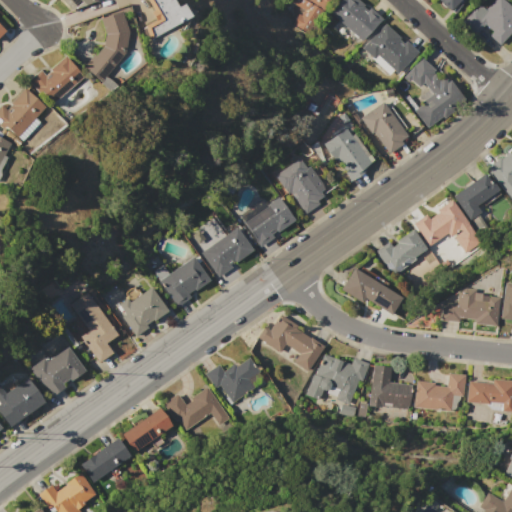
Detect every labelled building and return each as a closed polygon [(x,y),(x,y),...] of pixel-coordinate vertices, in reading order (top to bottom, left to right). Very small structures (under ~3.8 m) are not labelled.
[(98,0),(71,10),(61,0),(98,0)] [(188,16),(181,3),(175,6),(172,0),(144,0),(154,19),(141,26),(147,37),(188,16)] [(327,0),(308,34),(292,25),(299,14),(301,15),(305,9),(290,0),(327,0)] [(339,0),(357,0),(363,5),(362,6),(366,10),(369,7),(381,19),(361,41),(350,31),(345,36),(334,25),(338,20),(329,11),(339,0)] [(459,0),(450,10),(439,0),(459,0)] [(493,0),(503,0),(511,7),(511,28),(511,29),(511,31),(499,45),(488,35),(492,31),(472,14),(480,5),(485,10),(493,0)] [(100,82),(83,67),(93,54),(94,55),(102,45),(104,34),(99,18),(120,11),(128,32),(124,53),(100,82)] [(402,43),(405,41),(417,51),(393,79),(372,60),(374,59),(361,48),(383,23),(399,37),(398,39),(402,43)] [(28,80),(40,70),(44,75),(49,70),(48,69),(64,55),(82,76),(49,104),(28,80)] [(414,110),(423,102),(417,97),(423,91),(410,80),(408,81),(403,78),(420,58),(434,69),(432,72),(439,81),(443,77),(446,82),(449,80),(464,99),(430,128),(414,110)] [(0,127),(0,106),(1,105),(6,109),(11,104),(9,102),(23,87),(43,106),(13,139),(0,127)] [(360,118),(382,102),(407,135),(400,140),(402,142),(387,154),(360,118)] [(322,144),(345,127),(350,135),(354,132),(374,159),(363,168),(365,170),(350,181),(322,144)] [(0,137),(10,144),(3,155),(8,157),(0,170),(0,137)] [(511,200),(486,170),(511,147),(511,200)] [(274,176),(299,158),(306,168),(309,166),(325,187),(320,191),(323,196),(317,200),(319,203),(305,213),(290,193),(287,194),(274,176)] [(453,196),(486,172),(498,189),(476,205),(480,211),(469,219),(453,196)] [(236,215),(242,211),(244,214),(262,201),(266,206),(277,198),(293,219),(258,246),(236,215)] [(447,233),(428,246),(412,224),(425,215),(428,219),(437,212),(436,210),(450,199),(479,240),(464,253),(447,233)] [(200,252),(235,226),(252,250),(218,276),(200,252)] [(375,251),(388,242),(391,246),(398,242),(396,240),(411,229),(426,249),(414,258),(415,260),(392,276),(375,251)] [(158,282),(191,256),(209,280),(176,305),(158,282)] [(352,268),(401,298),(390,314),(364,298),(360,303),(339,290),(352,268)] [(503,282),(511,283),(511,320),(499,319),(503,282)] [(114,307),(126,298),(129,302),(150,286),(168,311),(153,322),(152,320),(146,324),(147,326),(135,335),(114,307)] [(442,302),(455,303),(456,289),(463,289),(474,291),(474,293),(498,295),(495,326),(473,324),(474,320),(459,318),(458,321),(440,319),(442,302)] [(80,337),(89,330),(70,304),(86,292),(117,333),(103,343),(111,353),(98,362),(80,337)] [(264,327),(268,330),(280,314),(296,326),(295,328),(308,338),(309,337),(324,346),(306,372),(291,361),(297,353),(284,344),(278,353),(256,337),(264,327)] [(28,368),(43,358),(46,362),(66,347),(85,371),(70,382),(68,379),(61,384),(64,387),(50,397),(28,368)] [(323,354),(349,364),(352,357),(368,364),(361,381),(358,380),(348,404),(355,407),(352,416),(339,411),(340,409),(304,395),(312,373),(315,375),(323,354)] [(204,374),(217,364),(222,371),(233,363),(235,366),(248,357),(264,379),(230,404),(217,386),(215,388),(204,374)] [(372,365),(389,367),(388,382),(411,384),(409,409),(368,405),(372,365)] [(415,380),(434,382),(433,385),(445,386),(447,373),(464,375),(460,411),(412,407),(415,380)] [(5,393),(27,378),(43,401),(13,423),(9,426),(0,413),(0,388),(1,388),(5,393)] [(467,381),(511,384),(511,406),(465,402),(467,381)] [(163,402),(176,393),(184,404),(190,400),(189,397),(204,386),(217,404),(183,430),(163,402)] [(121,434),(158,406),(170,424),(134,451),(121,434)] [(79,464),(115,437),(129,456),(92,483),(79,464)] [(511,456),(511,480),(502,475),(511,456)] [(50,511),(37,494),(50,485),(55,491),(79,474),(93,493),(83,501),(85,503),(78,509),(80,511),(50,511)] [(475,511),(486,493),(501,501),(503,498),(498,495),(505,482),(511,485),(511,511),(475,511)]
